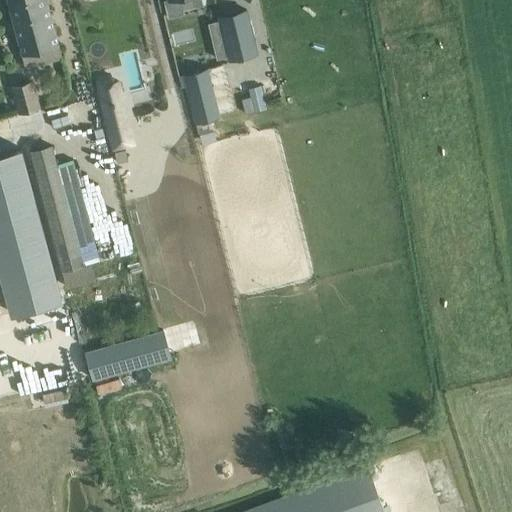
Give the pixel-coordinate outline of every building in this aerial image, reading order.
[(7,0),(9,4),(22,60),(59,51),(46,0),(7,0)] [(166,0),(171,16),(184,13),(180,0),(166,0)] [(221,20),(208,23),(217,59),(229,56),(230,60),(257,53),(246,10),(225,15),(220,16),(221,20)] [(201,14),(174,21),(180,43),(207,36),(201,14)] [(207,69),(182,75),(194,122),(195,122),(211,118),(219,116),(207,69)] [(109,72),(95,76),(97,84),(107,125),(127,120),(117,80),(111,81),(109,72)] [(19,112),(38,107),(31,81),(12,86),(19,112)] [(260,86),(249,89),(254,112),(266,109),(260,86)] [(47,146),(29,151),(60,270),(61,270),(84,264),(91,262),(99,260),(73,159),(57,163),(52,145),(47,146)] [(24,147),(0,153),(0,256),(15,311),(65,297),(24,147)] [(125,149),(115,151),(117,162),(127,159),(125,149)] [(84,264),(61,270),(66,288),(95,280),(91,262),(84,264)] [(159,330),(86,351),(93,379),(172,357),(171,353),(164,329),(159,330)] [(383,511),(367,466),(239,511),(383,511)]
